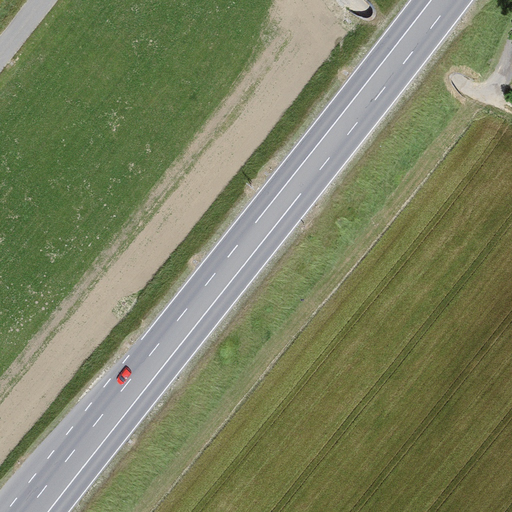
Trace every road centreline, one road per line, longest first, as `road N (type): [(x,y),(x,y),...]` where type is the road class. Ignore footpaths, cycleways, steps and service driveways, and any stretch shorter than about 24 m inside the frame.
road 1 (primary): [(442,0),(37,511)]
road 2 (track): [(352,0),(479,91),(498,83),(511,49)]
